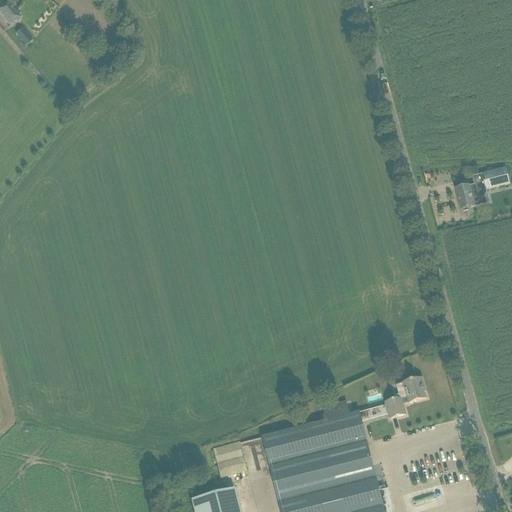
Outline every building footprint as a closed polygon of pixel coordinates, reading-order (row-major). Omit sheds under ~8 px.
[(22,19),(6,1),(0,6),(0,16),(11,29),(22,19)] [(20,40),(27,35),(22,29),(16,34),(20,40)] [(456,190),(461,211),(463,210),(463,212),(468,211),(468,209),(475,207),(473,200),(478,199),(478,198),(484,197),(486,193),(486,191),(510,185),(506,168),(482,174),(484,184),(475,186),(456,190)] [(408,397),(395,401),(386,403),(390,420),(405,416),(402,406),(409,404),(425,400),(422,390),(424,389),(421,379),(405,384),(408,397)] [(322,408),(326,422),(264,438),(282,511),(393,511),(388,489),(379,492),(377,482),(359,414),(350,416),(346,403),(322,408)] [(360,412),(363,421),(388,415),(385,406),(360,412)] [(219,478),(247,473),(241,443),(213,448),(219,478)] [(237,511),(233,492),(188,503),(190,511),(237,511)]
